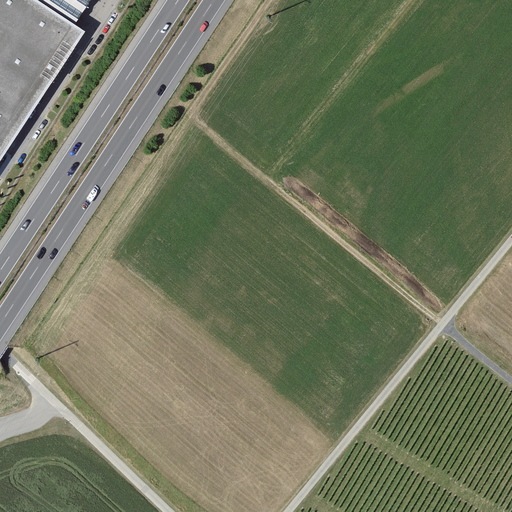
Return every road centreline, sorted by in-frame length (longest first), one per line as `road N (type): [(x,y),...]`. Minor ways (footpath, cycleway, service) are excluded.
road 1 (track): [(185,111),(511,380)]
road 2 (motorway): [(0,325),(214,0)]
road 3 (track): [(288,511),(511,239)]
road 4 (motorway): [(178,0),(0,271)]
road 5 (unclassified): [(169,511),(3,354)]
